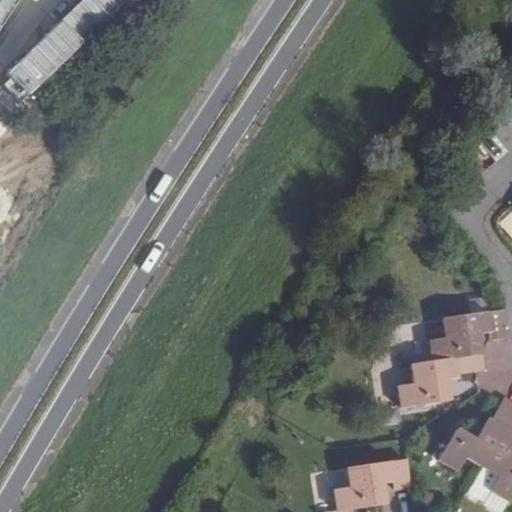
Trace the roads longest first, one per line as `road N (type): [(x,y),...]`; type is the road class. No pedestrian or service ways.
road 1 (trunk): [(0,511),(323,0)]
road 2 (trunk): [(285,0),(0,450)]
road 3 (residential): [(511,290),(473,225),(488,189),(511,169)]
